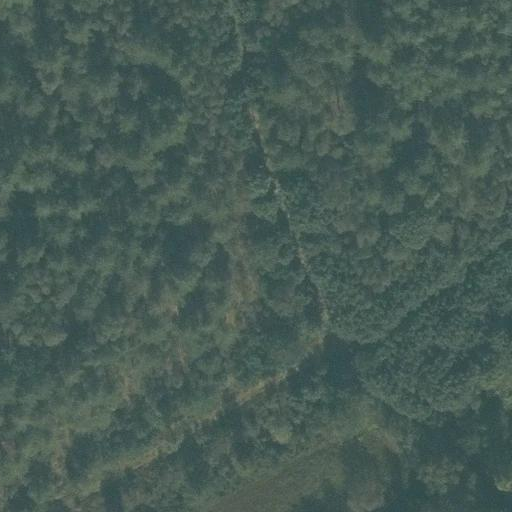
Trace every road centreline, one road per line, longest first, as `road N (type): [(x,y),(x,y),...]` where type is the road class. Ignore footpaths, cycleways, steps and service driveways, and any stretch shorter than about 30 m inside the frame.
road 1 (track): [(511,488),(470,440),(341,336),(304,259),(257,121),(236,0)]
road 2 (track): [(55,511),(341,336),(511,210)]
